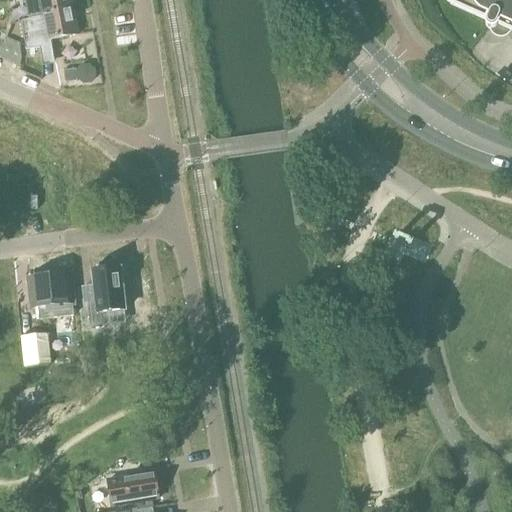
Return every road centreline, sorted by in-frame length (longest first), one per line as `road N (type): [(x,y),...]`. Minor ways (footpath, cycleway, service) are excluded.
road 1 (unclassified): [(227,511),(180,227)]
road 2 (tertiary): [(356,53),(437,124),(511,158)]
road 3 (residential): [(0,249),(180,227)]
road 4 (residential): [(164,151),(0,87)]
road 5 (residential): [(164,151),(140,0)]
